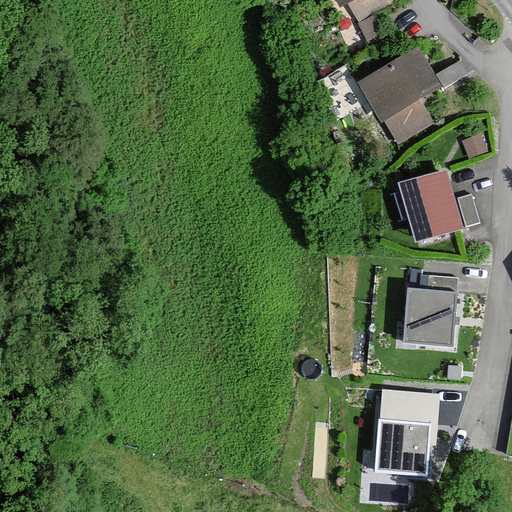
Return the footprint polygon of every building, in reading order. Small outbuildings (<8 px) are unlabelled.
[(337,0),(342,9),(348,5),(358,22),(384,7),(380,0),(337,0)] [(420,99),(442,87),(419,49),(360,85),(396,146),(434,123),(420,99)] [(448,172),(404,185),(419,245),(467,231),(448,172)] [(467,221),(480,218),(474,191),(461,193),(467,221)] [(462,289),(404,281),(404,346),(463,351),(462,289)] [(435,445),(440,394),(380,388),(372,469),(427,475),(430,445),(435,445)]
